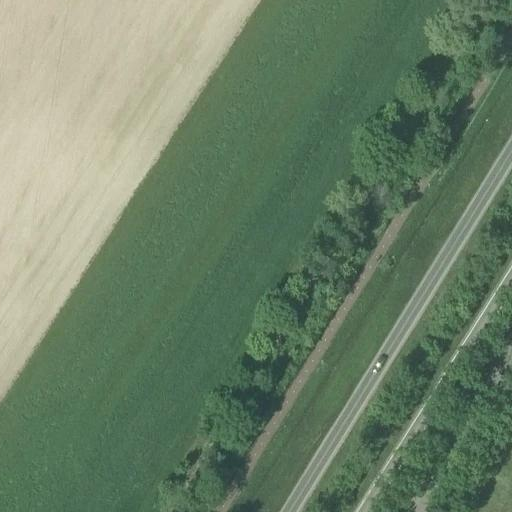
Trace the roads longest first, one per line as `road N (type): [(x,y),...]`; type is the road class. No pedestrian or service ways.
road 1 (track): [(157,511),(472,0)]
road 2 (secondary): [(511,153),(291,511)]
road 3 (secondary): [(368,511),(511,280)]
road 4 (unclassified): [(424,511),(511,368)]
